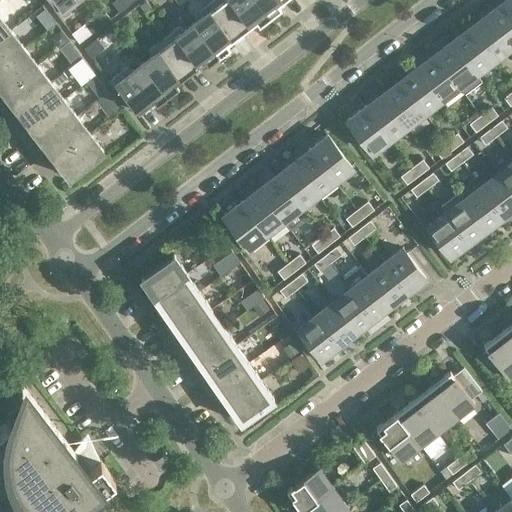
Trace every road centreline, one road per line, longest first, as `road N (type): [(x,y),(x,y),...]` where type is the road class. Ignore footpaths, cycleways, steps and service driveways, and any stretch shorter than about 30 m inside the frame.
road 1 (residential): [(68,285),(448,0)]
road 2 (residential): [(349,0),(40,248)]
road 3 (residential): [(221,493),(511,269)]
road 4 (residential): [(221,493),(68,285)]
